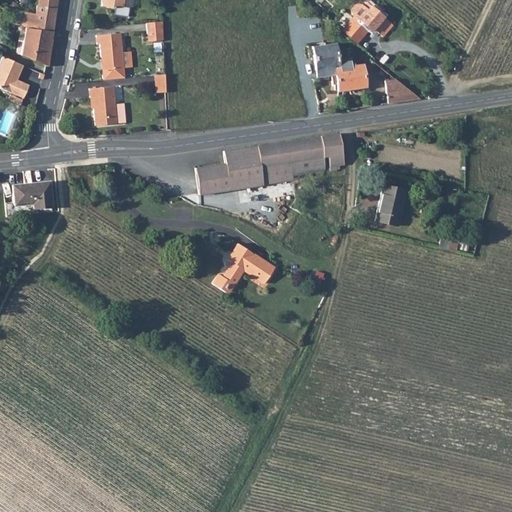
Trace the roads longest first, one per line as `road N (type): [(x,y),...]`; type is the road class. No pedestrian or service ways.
road 1 (tertiary): [(46,155),(183,145),(511,98)]
road 2 (residential): [(71,0),(46,155)]
